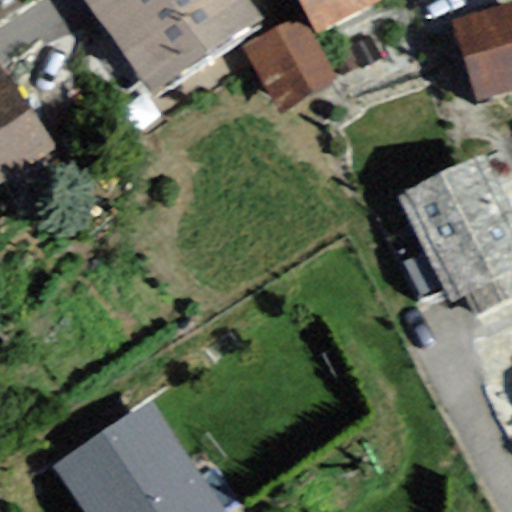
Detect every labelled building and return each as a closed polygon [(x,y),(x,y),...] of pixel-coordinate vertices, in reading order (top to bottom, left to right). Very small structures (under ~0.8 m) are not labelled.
[(229,0),(120,0),(97,14),(154,105),(256,42),(229,0)] [(386,0),(297,0),(318,39),(388,3),(386,0)] [(511,15),(460,31),(482,106),(511,96),(511,15)] [(298,31),(251,57),(281,111),(328,86),(298,31)] [(0,77),(0,76),(0,191),(50,163),(0,77)] [(511,240),(482,175),(413,207),(459,306),(511,281),(511,240)] [(212,511),(151,413),(60,470),(86,511),(212,511)]
